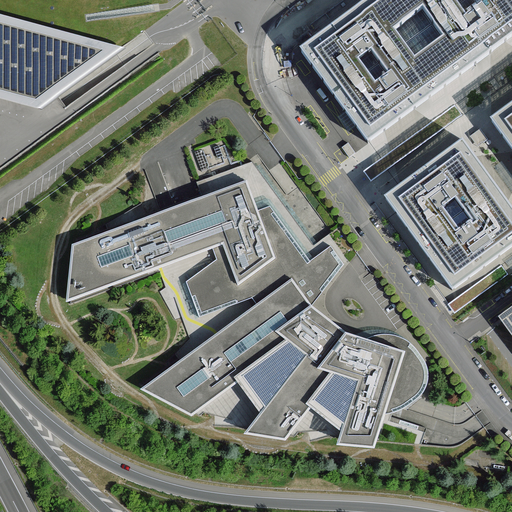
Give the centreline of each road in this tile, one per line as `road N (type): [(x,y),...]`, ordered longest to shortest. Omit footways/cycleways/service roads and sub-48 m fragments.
road 1 (unclassified): [(292,0),(263,31),(263,82),(511,423)]
road 2 (motorway): [(419,511),(224,497),(160,484),(85,450),(0,378)]
road 3 (unknown): [(232,0),(159,41),(0,154)]
road 4 (motorway): [(109,511),(0,390)]
